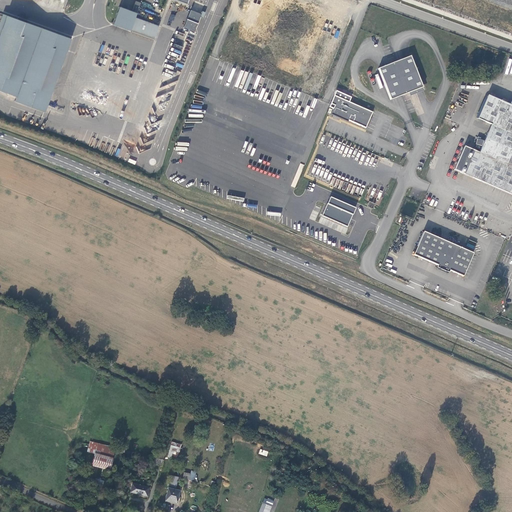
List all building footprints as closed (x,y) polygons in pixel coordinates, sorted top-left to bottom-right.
[(311,0),(290,59),(314,67),(336,8),(314,0),(311,0)] [(137,13),(119,7),(113,24),(130,31),(131,29),(135,18),(137,13)] [(201,14),(191,10),(184,27),(194,31),(200,17),(201,14)] [(268,11),(265,20),(271,21),(274,13),(268,11)] [(0,90),(47,107),(71,39),(3,14),(0,23),(0,90)] [(159,26),(135,18),(131,29),(155,38),(159,26)] [(422,87),(410,55),(378,68),(390,99),(422,87)] [(373,112),(334,95),(330,104),(334,105),(330,114),(347,122),(348,120),(365,128),(373,112)] [(454,170),(511,195),(511,105),(487,95),(477,118),(491,125),(484,141),(478,138),(475,144),(482,147),(479,152),(464,146),(454,170)] [(474,253),(423,232),(413,255),(437,265),(436,268),(448,273),(449,271),(463,277),(474,253)] [(116,450),(91,442),(88,451),(96,453),(92,467),(109,472),(116,451),(116,450)] [(170,442),(169,458),(179,459),(180,443),(170,442)] [(153,466),(161,469),(163,460),(155,458),(153,466)] [(169,483),(167,488),(175,490),(178,478),(173,476),(171,483),(169,483)] [(148,487),(132,482),(130,491),(145,495),(146,490),(147,491),(148,487)] [(175,490),(167,488),(164,502),(174,504),(178,491),(175,490)] [(265,499),(259,511),(266,511),(271,501),(265,499)]
